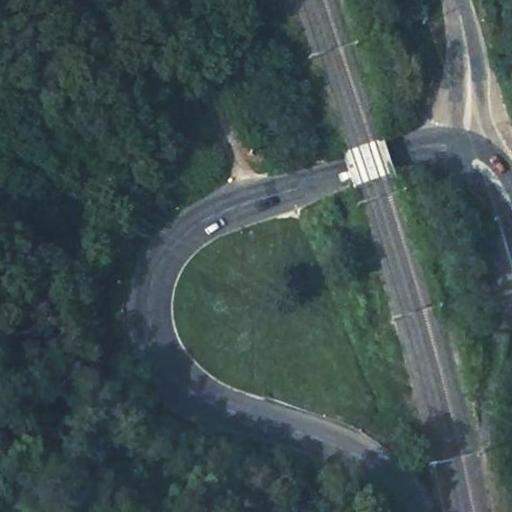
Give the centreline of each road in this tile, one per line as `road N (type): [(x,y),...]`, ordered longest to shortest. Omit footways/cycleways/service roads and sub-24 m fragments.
road 1 (secondary): [(464,152),(423,145),(217,213),(175,242),(151,285),(155,345),(183,383),(229,410),(353,453),(383,475),(408,511)]
road 2 (track): [(251,200),(168,0)]
road 3 (unclassified): [(454,0),(468,62),(464,152)]
